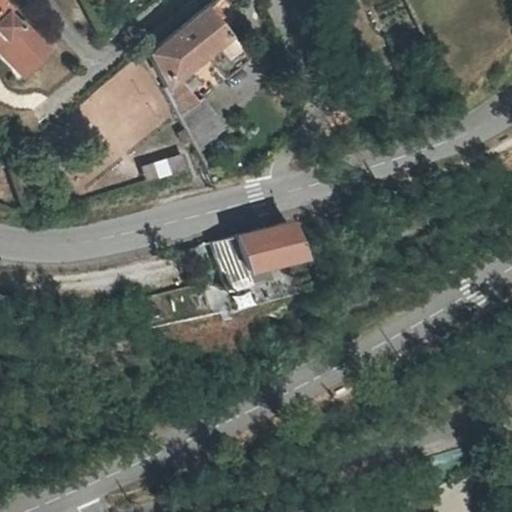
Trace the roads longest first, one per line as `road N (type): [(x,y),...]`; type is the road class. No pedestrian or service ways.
road 1 (tertiary): [(28,511),(343,366),(511,265)]
road 2 (residential): [(511,412),(148,511)]
road 3 (tertiary): [(511,102),(439,143),(256,199)]
road 4 (tertiary): [(256,199),(40,247),(0,239)]
road 5 (residential): [(256,199),(305,129),(320,86),(279,0)]
road 6 (unknown): [(45,0),(84,53),(96,55),(177,0)]
